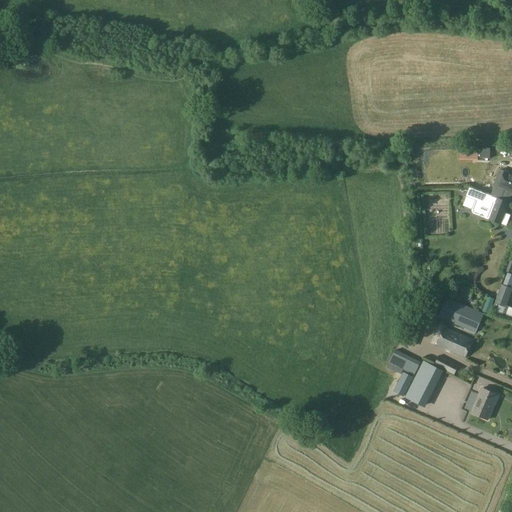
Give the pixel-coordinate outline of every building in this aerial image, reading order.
[(478,148),(459,148),(459,159),(477,160),(477,158),(478,148)] [(494,183),(496,184),(491,196),(506,202),(511,191),(511,174),(500,170),(494,183)] [(491,196),(474,190),(470,188),(467,196),(476,200),(472,211),(474,214),(485,218),(500,224),(508,203),(506,202),(491,196)] [(511,274),(507,273),(502,286),(511,289),(511,285),(511,274)] [(502,285),(495,302),(506,306),(511,289),(502,286),(502,285)] [(476,334),(484,314),(446,298),(438,318),(476,334)] [(495,303),(491,314),(501,318),(505,307),(506,306),(495,302),(495,303)] [(436,346),(465,358),(473,340),(444,327),(436,346)] [(416,336),(406,332),(402,341),(412,345),(416,336)] [(356,357),(380,367),(385,355),(361,345),(356,357)] [(413,376),(420,362),(395,349),(388,363),(403,371),(413,376)] [(439,356),(434,365),(441,369),(454,375),(458,366),(439,356)] [(423,361),(405,397),(422,406),(441,370),(423,361)] [(403,371),(388,363),(386,369),(400,376),(403,371)] [(413,377),(403,373),(394,392),(403,396),(413,377)] [(470,400),(474,384),(459,380),(455,396),(470,400)] [(481,388),(471,413),(488,420),(498,395),(481,388)] [(360,475),(393,488),(393,489),(408,495),(422,463),(432,467),(448,430),(392,407),(370,461),(366,459),(360,475)] [(447,511),(471,442),(447,433),(423,502),(447,511)]
